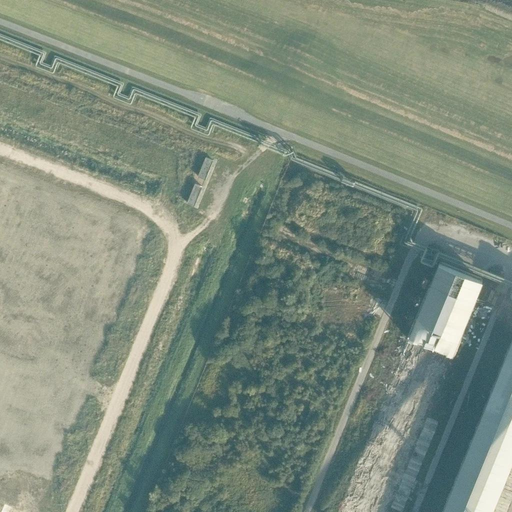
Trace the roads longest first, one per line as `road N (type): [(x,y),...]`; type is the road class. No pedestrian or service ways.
road 1 (unknown): [(307,511),(425,222),(511,257)]
road 2 (unclassified): [(70,511),(187,227)]
